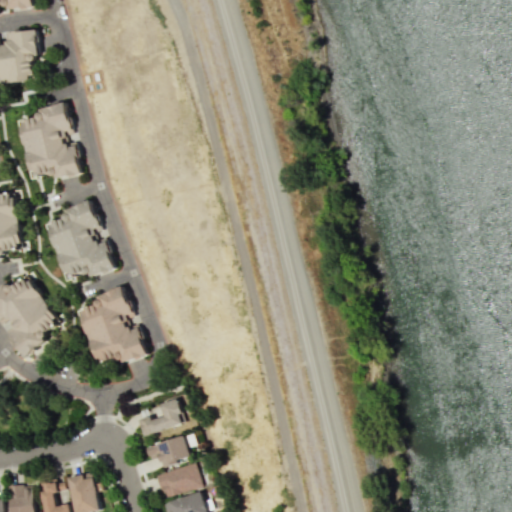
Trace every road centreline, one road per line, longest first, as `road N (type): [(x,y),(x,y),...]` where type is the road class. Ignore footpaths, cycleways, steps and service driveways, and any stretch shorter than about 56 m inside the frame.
road 1 (residential): [(345,511),(285,240),(219,0)]
road 2 (residential): [(103,393),(148,373),(159,346),(99,186),(58,13)]
